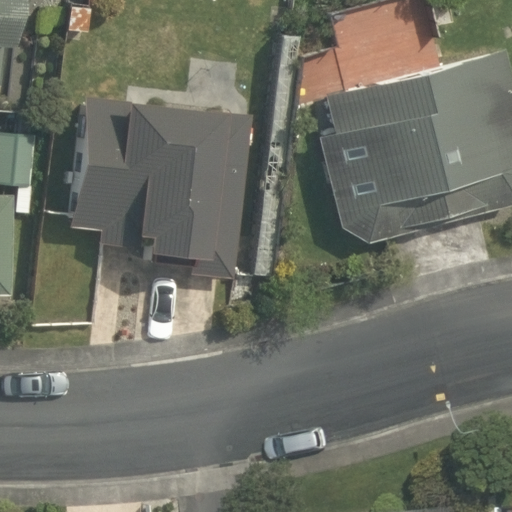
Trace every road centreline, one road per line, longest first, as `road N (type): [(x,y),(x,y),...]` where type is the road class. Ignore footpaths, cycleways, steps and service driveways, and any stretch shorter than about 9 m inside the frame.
road 1 (residential): [(511,353),(428,363),(250,429)]
road 2 (residential): [(250,429),(0,445)]
